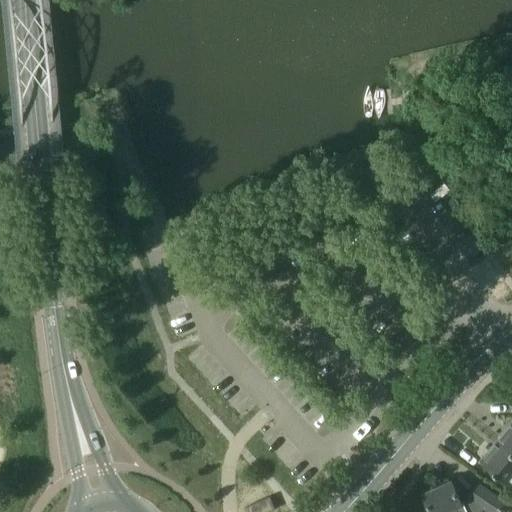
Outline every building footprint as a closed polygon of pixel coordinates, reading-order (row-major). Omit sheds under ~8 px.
[(511,424),(498,441),(511,452),(511,424)] [(511,452),(498,441),(497,443),(481,463),(509,486),(506,488),(511,493),(511,452)] [(468,498),(462,503),(452,481),(422,494),(430,511),(446,511),(453,509),(454,511),(481,511),(483,510),(468,498)] [(468,498),(483,510),(486,511),(501,511),(508,503),(478,483),(468,498)] [(264,500),(247,507),(247,508),(248,511),(270,511),(273,511),(275,510),(269,498),(268,498),(264,500)]
